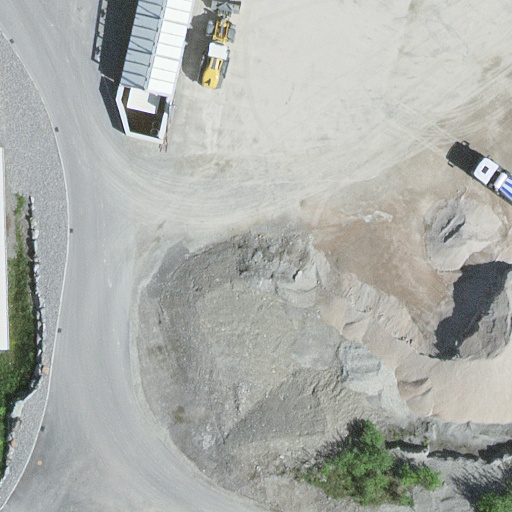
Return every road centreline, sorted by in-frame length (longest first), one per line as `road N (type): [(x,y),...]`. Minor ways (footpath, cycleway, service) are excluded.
road 1 (track): [(0,7),(60,110),(157,168),(431,158),(511,136)]
road 2 (track): [(60,110),(138,298),(163,384),(207,466)]
road 3 (track): [(157,511),(207,466),(282,511)]
